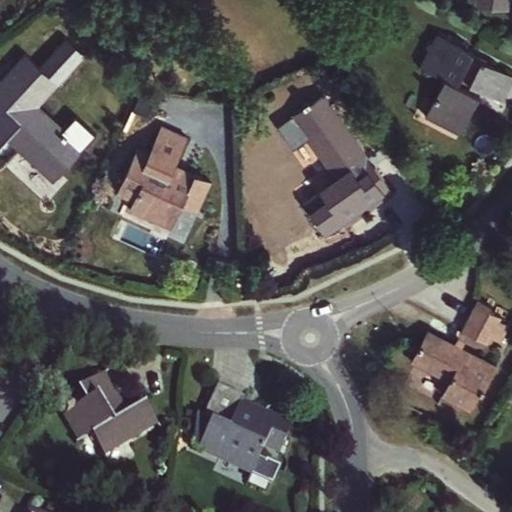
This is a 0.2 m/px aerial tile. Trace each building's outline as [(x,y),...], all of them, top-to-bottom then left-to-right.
[(511,0),(486,0),(487,0),(493,8),(511,10),(511,9),(511,0)] [(511,84),(511,73),(438,34),(419,70),(444,83),(424,121),(462,140),(485,97),(501,105),(511,84)] [(0,91),(35,55),(32,52),(0,85),(0,91)] [(64,83),(35,55),(0,91),(0,136),(6,143),(12,136),(20,129),(30,139),(25,145),(44,163),(45,162),(62,178),(88,151),(52,117),(49,120),(38,110),(64,83)] [(66,86),(64,83),(38,110),(49,120),(52,117),(88,151),(91,148),(47,106),(66,86)] [(312,105),(319,99),(307,84),(300,100),(312,105)] [(297,200),(322,232),(341,218),(344,222),(387,188),(367,162),(357,170),(348,160),(359,151),(319,99),(312,105),(300,100),(287,130),(298,135),(329,175),(297,200)] [(141,197),(140,200),(136,209),(163,221),(167,212),(183,219),(190,203),(206,210),(219,179),(203,172),(199,180),(179,171),(182,163),(194,137),(168,125),(156,151),(153,160),(140,154),(125,190),(141,197)] [(20,129),(12,136),(59,181),(62,178),(45,162),(44,163),(25,145),(30,139),(20,129)] [(144,146),(140,154),(153,160),(156,151),(144,146)] [(357,170),(367,162),(359,151),(348,160),(357,170)] [(199,180),(203,172),(182,163),(179,171),(199,180)] [(141,197),(125,190),(123,193),(140,200),(141,197)] [(459,335),(466,338),(486,348),(488,342),(498,347),(506,331),(497,326),(498,323),(486,317),(489,312),(474,304),(459,335)] [(493,371),(459,353),(451,350),(423,335),(407,367),(446,387),(439,401),(468,416),(477,398),(479,399),(493,371)] [(466,338),(459,335),(451,350),(459,353),(466,338)] [(153,420),(142,401),(126,411),(121,414),(116,405),(121,403),(103,372),(76,388),(83,401),(70,409),(68,406),(65,408),(84,436),(91,432),(102,451),(153,420)] [(296,423),(261,407),(243,397),(245,392),(246,390),(220,378),(207,407),(199,407),(196,440),(221,451),(223,451),(224,449),(257,465),(251,476),(269,485),(272,478),(276,480),(284,462),(263,453),(267,445),(270,439),(284,446),(296,423)] [(243,397),(261,407),(296,423),(299,418),(266,402),(245,392),(243,397)] [(126,411),(121,403),(116,405),(121,414),(126,411)] [(75,441),(84,436),(65,408),(58,412),(75,441)] [(270,439),(267,445),(282,452),(284,446),(270,439)]
